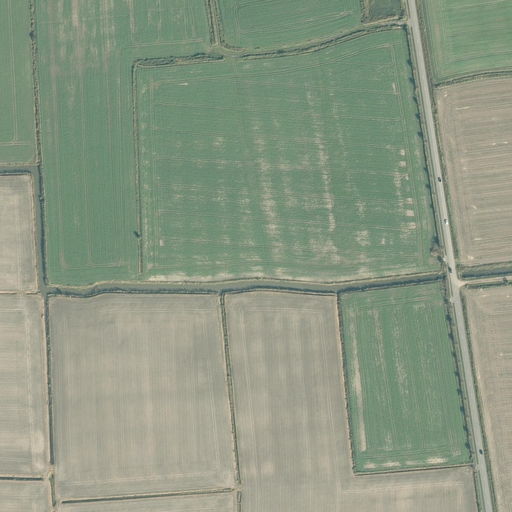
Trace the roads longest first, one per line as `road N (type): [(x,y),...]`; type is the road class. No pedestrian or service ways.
road 1 (secondary): [(412,0),(489,511)]
road 2 (track): [(211,0),(219,45),(231,55),(415,23)]
